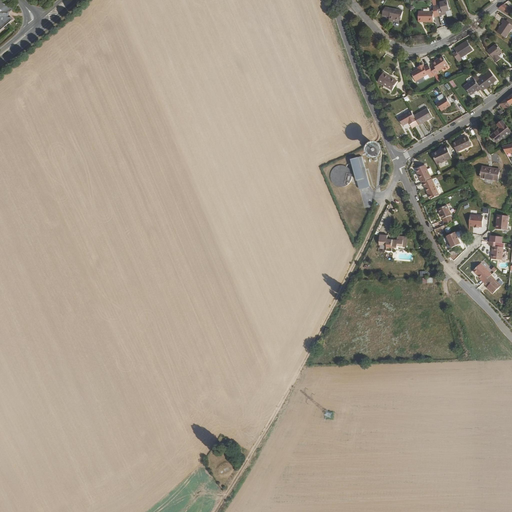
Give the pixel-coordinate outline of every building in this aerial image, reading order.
[(0,0),(0,29),(12,19),(7,14),(13,9),(4,0),(0,0)] [(447,0),(446,0),(436,3),(437,5),(439,15),(439,16),(443,15),(443,13),(446,11),(450,11),(447,0)] [(508,14),(511,12),(511,9),(504,4),(499,8),(508,14)] [(439,15),(437,5),(433,6),(433,11),(418,11),(418,19),(422,19),(422,21),(433,21),(433,17),(439,15)] [(404,11),(387,7),(384,11),(383,15),(391,17),(390,19),(394,21),(395,19),(402,20),(404,11)] [(511,34),(511,24),(510,23),(507,21),(505,24),(506,25),(500,33),(509,40),(511,34)] [(456,51),(453,54),(457,60),(460,58),(473,49),(467,40),(455,49),(456,51)] [(487,51),(496,62),(501,59),(498,55),(502,51),(496,44),(487,51)] [(434,64),(430,66),(434,74),(438,71),(438,70),(448,64),(443,56),(433,61),(434,64)] [(430,66),(428,63),(424,65),(422,63),(417,66),(418,67),(411,71),(415,79),(423,75),(427,73),(429,76),(434,74),(430,66)] [(482,89),(483,90),(497,80),(491,71),(477,82),(481,87),(482,89)] [(391,77),(383,73),(378,82),(392,90),(397,81),(390,78),(391,77)] [(481,87),(477,82),(474,79),(465,86),(471,95),(477,90),(481,87)] [(453,104),(449,95),(437,102),(442,111),(453,104)] [(506,99),(501,104),(506,110),(511,105),(511,104),(506,99)] [(418,120),(420,125),(433,117),(428,108),(415,116),(418,120)] [(415,116),(412,111),(399,118),(404,126),(409,123),(412,122),(413,123),(418,120),(415,116)] [(511,131),(502,120),(498,124),(501,128),(492,135),(494,138),(493,139),(494,141),(495,140),(497,143),(511,131)] [(453,143),(457,151),(471,145),(468,137),(453,143)] [(511,143),(503,146),(506,153),(511,152),(511,143)] [(432,154),(437,164),(451,157),(447,147),(443,149),(443,150),(440,152),(439,151),(432,154)] [(352,160),(356,181),(367,179),(363,158),(352,160)] [(424,183),(431,180),(429,175),(427,170),(425,165),(416,169),(422,184),(424,183)] [(332,184),(335,187),(338,188),(341,188),(345,187),(347,185),(349,183),(351,180),(351,177),(351,174),(350,171),(348,169),(344,167),(341,166),(337,167),(334,168),(331,171),(330,174),(330,178),(330,181),(332,184)] [(500,169),(483,166),(481,177),(498,180),(500,169)] [(367,179),(356,181),(358,190),(369,188),(367,179)] [(440,196),(432,179),(431,180),(424,183),(431,199),(440,196)] [(439,210),(446,226),(453,222),(450,217),(452,216),(447,206),(439,210)] [(483,227),(484,216),(471,215),(470,226),(475,226),(475,228),(479,228),(480,227),(483,227)] [(498,215),(497,219),(498,219),(498,223),(497,224),(497,227),(498,229),(508,230),(509,216),(498,215)] [(387,244),(387,246),(393,247),(398,248),(398,245),(403,246),(404,239),(399,238),(399,239),(388,238),(388,234),(381,233),(380,244),(387,244)] [(461,244),(456,234),(448,238),(453,248),(461,244)] [(499,242),(491,242),(490,245),(494,246),(493,259),(505,260),(506,247),(504,246),(499,246),(499,242)] [(482,281),(486,283),(493,276),(494,275),(482,265),(475,272),(483,280),(482,281)] [(493,276),(486,283),(490,287),(489,288),(496,295),(503,287),(496,280),(497,280),(493,276)]
